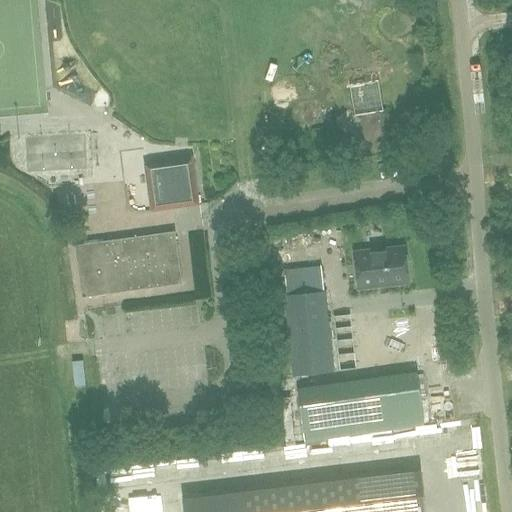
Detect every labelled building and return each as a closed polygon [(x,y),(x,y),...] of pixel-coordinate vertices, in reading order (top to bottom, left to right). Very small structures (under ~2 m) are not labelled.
[(192,159),(145,165),(151,211),(199,205),(192,159)] [(176,232),(157,235),(76,246),(83,298),(183,284),(176,232)] [(355,254),(359,288),(409,283),(405,248),(355,254)] [(294,376),(334,371),(325,291),(286,296),(294,376)] [(414,391),(353,394),(354,407),(415,404),(414,391)] [(427,427),(467,423),(464,394),(440,397),(441,411),(425,412),(427,427)] [(423,404),(358,408),(359,421),(424,417),(423,404)]
